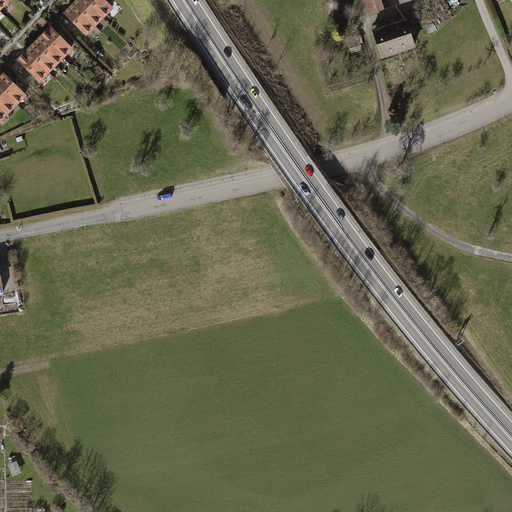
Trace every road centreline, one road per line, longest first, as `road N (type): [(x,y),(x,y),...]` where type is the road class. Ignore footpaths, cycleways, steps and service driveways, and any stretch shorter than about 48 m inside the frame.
road 1 (trunk): [(177,0),(333,229),(511,446)]
road 2 (trunk): [(511,427),(368,254),(193,0)]
road 3 (residential): [(511,100),(363,157),(0,235)]
road 4 (track): [(363,157),(377,182),(435,231),(511,259)]
road 5 (track): [(409,0),(365,24),(389,150)]
